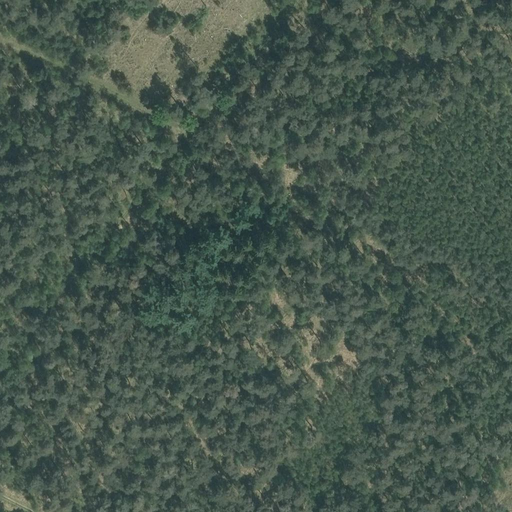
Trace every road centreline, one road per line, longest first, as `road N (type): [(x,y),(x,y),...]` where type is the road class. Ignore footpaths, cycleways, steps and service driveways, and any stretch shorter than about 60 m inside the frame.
road 1 (track): [(298,0),(0,361)]
road 2 (unknown): [(316,0),(217,116),(0,6)]
road 3 (track): [(192,131),(0,34)]
